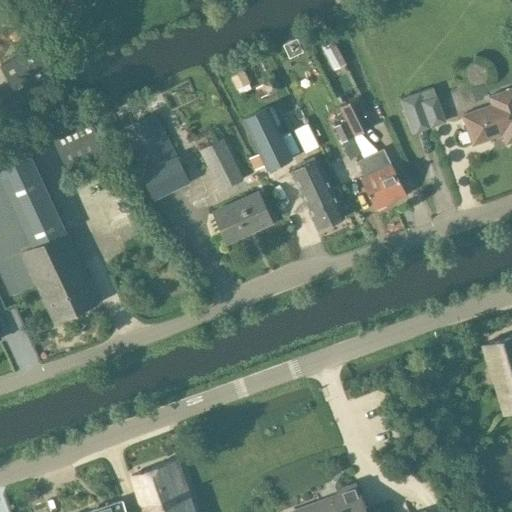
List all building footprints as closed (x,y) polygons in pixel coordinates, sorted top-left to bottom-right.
[(7,0),(0,0),(0,20),(14,13),(7,0)] [(295,39),(285,44),(290,55),(300,51),(295,39)] [(322,47),(334,69),(346,63),(334,41),(322,47)] [(54,76),(36,42),(0,62),(0,65),(18,99),(54,76)] [(433,87),(416,93),(400,98),(412,132),(444,120),(433,87)] [(511,88),(489,96),(492,104),(462,115),(472,144),(502,133),(505,142),(511,139),(511,88)] [(353,134),(371,125),(357,96),(338,105),(353,134)] [(320,147),(299,103),(281,112),(275,115),(296,158),(320,147)] [(155,113),(123,128),(143,171),(142,172),(154,198),(188,182),(155,113)] [(270,114),(243,127),(264,165),(289,152),(270,114)] [(65,120),(47,128),(64,166),(99,150),(84,118),(68,125),(65,120)] [(334,127),(341,142),(353,136),(345,121),(334,127)] [(223,138),(199,150),(219,189),(243,177),(223,138)] [(55,321),(97,302),(27,148),(0,160),(0,272),(10,294),(34,283),(51,321),(55,321)] [(368,156),(389,200),(405,192),(390,163),(385,165),(378,151),(368,156)] [(374,207),(389,200),(368,156),(358,161),(365,175),(360,177),(374,207)] [(291,171),(317,227),(342,216),(315,159),(291,171)] [(257,191),(213,211),(226,241),(271,221),(257,191)] [(511,334),(483,344),(504,413),(511,410),(511,334)] [(193,511),(176,460),(131,474),(143,511),(193,511)] [(293,511),(426,511),(426,510),(420,511),(382,511),(382,509),(372,511),(365,511),(356,482),(334,490),(336,497),(293,511)] [(125,511),(121,500),(84,511),(125,511)]
